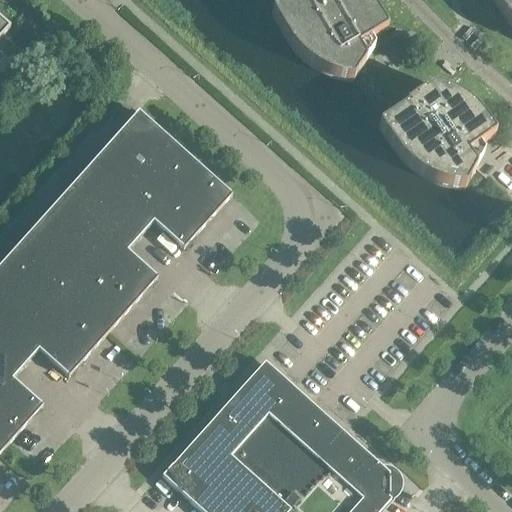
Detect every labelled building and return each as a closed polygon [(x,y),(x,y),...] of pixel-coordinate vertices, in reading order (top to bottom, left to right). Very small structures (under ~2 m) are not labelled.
[(295,0),(286,6),(271,15),(285,39),(292,49),(298,57),(304,62),(312,68),(319,72),(329,77),(337,79),(352,83),(368,59),(361,48),(387,33),(383,26),(373,11),(363,0),(295,0)] [(511,0),(495,0),(492,2),(511,30),(511,0)] [(0,41),(9,32),(0,23),(0,41)] [(433,89),(394,117),(378,128),(396,154),(403,162),(410,169),(416,174),(425,180),(434,184),(443,186),(459,189),(464,190),(478,165),(470,154),(494,137),(486,124),(481,118),(475,112),(467,105),(455,97),(444,92),(433,89)] [(138,114),(77,182),(140,239),(153,225),(183,252),(232,197),(138,114)] [(140,239),(77,182),(15,251),(109,334),(157,280),(127,253),(140,239)] [(109,334),(15,251),(0,267),(0,347),(23,369),(38,353),(68,380),(109,334)] [(23,369),(0,347),(0,448),(4,451),(42,408),(12,381),(23,369)] [(377,506),(387,494),(386,476),(271,373),(257,374),(172,469),(171,468),(161,479),(197,511),(379,511),(381,510),(377,506)]
